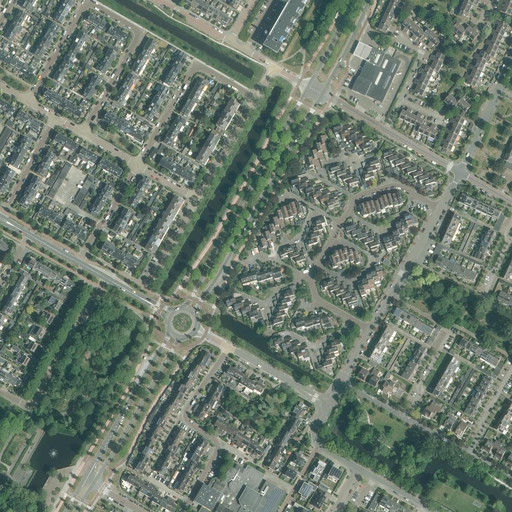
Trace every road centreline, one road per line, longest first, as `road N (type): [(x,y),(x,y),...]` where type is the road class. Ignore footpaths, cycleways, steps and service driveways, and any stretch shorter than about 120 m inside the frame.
road 1 (secondary): [(308,87),(185,307)]
road 2 (secondary): [(195,313),(321,95)]
road 3 (residential): [(138,164),(196,64),(254,98)]
road 4 (residential): [(83,133),(140,33),(86,2)]
road 5 (secondary): [(93,484),(179,338)]
road 6 (secondary): [(171,333),(84,478)]
road 7 (residential): [(28,409),(106,278)]
road 8 (residential): [(371,327),(439,207)]
